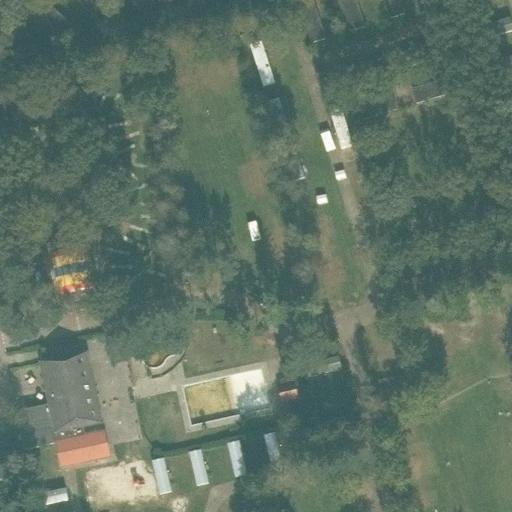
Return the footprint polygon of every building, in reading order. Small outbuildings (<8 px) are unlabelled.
[(346,20),(358,21),(359,7),(347,6),(346,20)] [(264,87),(277,83),(263,40),(250,44),(264,87)] [(30,103),(9,108),(13,123),(34,118),(32,111),(30,103)] [(242,171),(243,178),(232,181),(235,194),(265,187),(261,167),(242,171)] [(463,342),(485,338),(479,309),(458,313),(463,342)] [(101,422),(93,383),(87,354),(40,363),(49,405),(15,412),(23,451),(56,444),(61,467),(109,457),(104,434),(86,437),(84,428),(102,424),(101,422)] [(316,420),(303,363),(282,368),(285,380),(280,382),(281,387),(278,388),(282,405),(289,403),(294,425),(316,420)] [(402,381),(380,387),(385,407),(407,401),(402,381)] [(277,432),(266,434),(272,469),(283,467),(277,432)] [(235,477),(246,475),(241,441),(230,442),(235,477)] [(206,445),(208,483),(232,482),(231,444),(206,445)] [(192,450),(195,486),(208,485),(204,449),(192,450)] [(153,459),(158,495),(171,493),(166,458),(153,459)]
